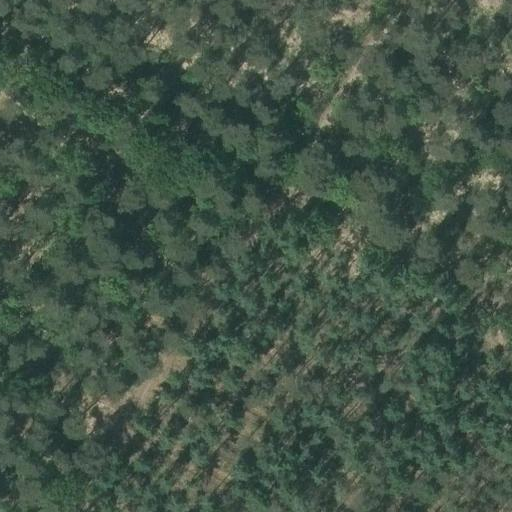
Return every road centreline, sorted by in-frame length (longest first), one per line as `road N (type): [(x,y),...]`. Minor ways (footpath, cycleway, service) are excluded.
road 1 (track): [(402,0),(72,511)]
road 2 (track): [(511,312),(0,45)]
